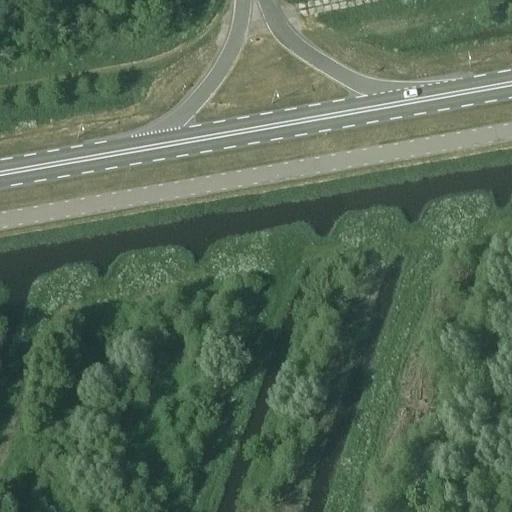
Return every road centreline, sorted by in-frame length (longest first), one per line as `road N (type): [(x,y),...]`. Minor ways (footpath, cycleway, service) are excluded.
road 1 (unclassified): [(511,128),(0,219)]
road 2 (primary): [(0,172),(511,84)]
